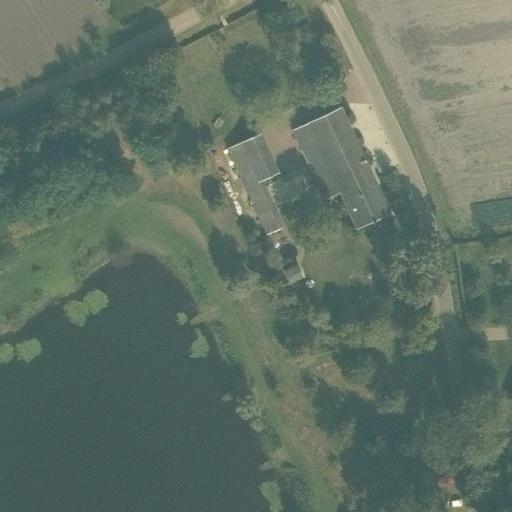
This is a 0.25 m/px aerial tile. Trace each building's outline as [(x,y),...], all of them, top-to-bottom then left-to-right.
[(329,54),(326,48),(321,50),(325,56),(329,54)] [(356,229),(389,213),(339,107),(307,123),(292,130),(324,200),(339,192),(356,229)] [(273,203),(263,181),(245,189),(255,211),(273,203)] [(398,300),(414,294),(401,262),(386,268),(398,300)] [(282,286),(298,279),(292,266),(276,273),(282,286)]
